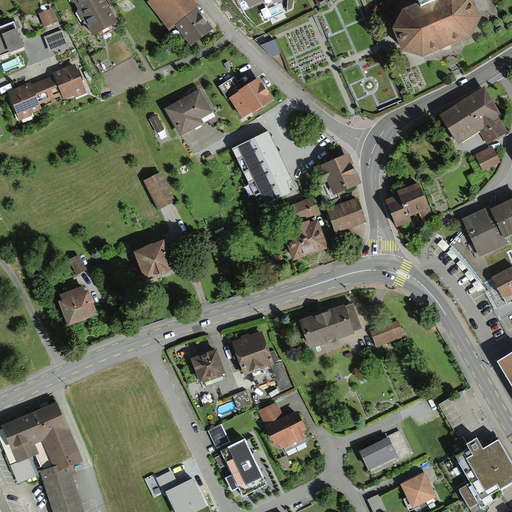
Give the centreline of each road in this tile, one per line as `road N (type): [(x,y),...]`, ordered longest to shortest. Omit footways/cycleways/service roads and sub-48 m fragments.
road 1 (secondary): [(146,341),(338,274),(379,270)]
road 2 (unclassified): [(374,147),(312,112),(203,0)]
road 3 (secondary): [(379,270),(412,279),(439,304),(511,431)]
road 4 (residential): [(146,341),(227,511)]
road 5 (tertiary): [(511,55),(408,111),(374,147)]
road 6 (secondary): [(0,405),(146,341)]
road 7 (tertiary): [(374,147),(379,270)]
